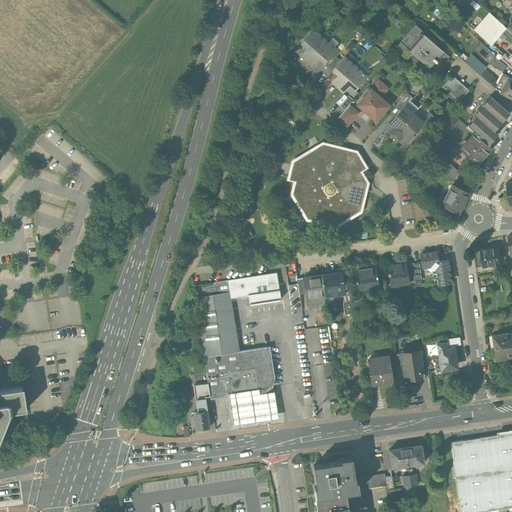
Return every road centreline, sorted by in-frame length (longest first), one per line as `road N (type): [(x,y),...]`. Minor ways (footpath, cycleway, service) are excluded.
road 1 (primary): [(231,0),(200,71),(69,472)]
road 2 (primary): [(96,469),(216,75),(231,0)]
road 3 (track): [(9,161),(30,127),(167,0)]
road 4 (secondary): [(277,441),(483,412)]
road 5 (residential): [(399,243),(381,165),(287,80)]
road 6 (secondary): [(96,469),(277,441)]
road 7 (residential): [(483,412),(462,240)]
